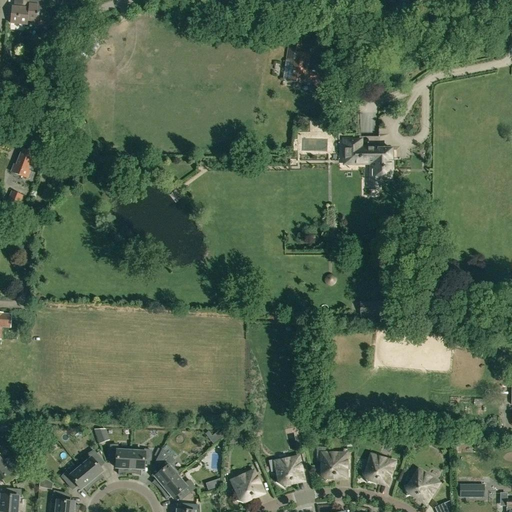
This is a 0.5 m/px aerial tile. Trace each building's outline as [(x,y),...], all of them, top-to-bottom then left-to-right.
[(28,25),(28,21),(29,0),(23,0),(24,3),(19,3),(19,7),(12,6),(11,24),(28,25)] [(29,0),(28,21),(45,23),(47,5),(41,5),(41,1),(37,0),(29,0)] [(373,0),(372,11),(381,12),(382,0),(373,0)] [(357,3),(346,1),(344,8),(356,10),(357,3)] [(398,16),(399,3),(389,2),(388,11),(390,11),(390,16),(398,16)] [(321,72),(320,72),(308,70),(310,55),(301,54),(302,46),(290,44),(287,61),(295,62),(292,82),(306,84),(306,82),(314,83),(323,95),(333,88),(321,72)] [(341,101),(335,92),(318,103),(324,112),(333,107),(332,106),(341,101)] [(363,139),(345,139),(345,164),(372,164),(372,189),(381,189),(381,180),(393,180),(393,170),(394,170),(394,149),(384,149),(384,147),(363,148),(363,139)] [(30,171),(29,171),(31,165),(35,167),(40,156),(23,149),(17,165),(15,164),(12,172),(28,178),(30,171)] [(389,190),(378,190),(378,200),(388,201),(389,190)] [(0,228),(0,229),(1,227),(4,229),(6,224),(11,226),(23,196),(13,192),(4,216),(0,214),(0,228)] [(385,302),(360,302),(360,316),(385,316),(385,302)] [(0,339),(2,340),(3,327),(11,328),(12,315),(4,314),(4,313),(0,313),(0,339)] [(483,426),(483,436),(500,436),(500,427),(483,426)] [(94,429),(99,444),(105,442),(102,435),(107,433),(105,429),(94,429)] [(119,475),(124,474),(126,474),(127,474),(130,474),(132,449),(118,448),(118,445),(112,446),(110,462),(117,463),(117,469),(120,469),(119,475)] [(132,449),(130,474),(134,474),(136,474),(137,475),(142,476),(142,470),(144,470),(145,465),(152,465),(152,451),(146,450),(146,452),(132,451),(132,449)] [(90,457),(80,465),(96,485),(97,483),(100,481),(101,481),(105,479),(101,474),(103,472),(100,468),(105,464),(95,451),(89,455),(90,457)] [(322,470),(318,474),(326,482),(330,478),(335,478),(335,476),(338,476),(338,478),(346,478),(347,454),(323,454),(323,463),(324,463),(323,467),(322,470)] [(153,483),(157,486),(158,487),(159,489),(161,491),(180,475),(172,465),(175,461),(170,456),(156,469),(160,474),(156,477),(158,479),(153,483)] [(367,471),(362,474),(367,483),(372,481),(377,482),(378,480),(381,481),(380,483),(388,485),(395,462),(372,456),(369,464),(370,464),(369,468),(368,468),(367,471)] [(299,457),(275,462),(277,471),(278,470),(279,475),(278,475),(279,478),(276,483),(285,489),(288,484),(293,483),(292,481),(295,480),(296,482),(304,480),(299,457)] [(13,472),(5,461),(0,464),(0,481),(3,480),(7,485),(18,477),(15,471),(13,472)] [(88,493),(91,489),(92,488),(93,487),(95,485),(96,485),(80,465),(69,474),(67,472),(63,477),(73,490),(79,486),(82,490),(84,488),(88,493)] [(254,471),(232,481),(236,489),(237,489),(238,492),(237,493),(239,496),(237,501),(247,505),(249,500),(253,498),(252,496),(255,495),(256,496),(264,493),(254,471)] [(410,485),(405,486),(407,496),(412,495),(417,498),(418,496),(420,498),(419,499),(426,504),(439,484),(419,471),(414,478),(415,479),(413,483),(412,482),(410,485)] [(180,475),(161,491),(162,492),(164,494),(165,495),(165,496),(167,500),(172,497),(174,498),(178,495),(182,500),(196,489),(191,481),(185,484),(179,476),(180,475)] [(459,485),(459,497),(471,497),(472,485),(459,485)] [(490,500),(489,489),(477,489),(478,500),(490,500)] [(0,498),(0,509),(0,510),(0,511),(1,511),(18,511),(20,497),(22,497),(22,491),(8,490),(7,496),(2,496),(2,499),(0,498)] [(79,511),(80,511),(81,506),(75,506),(76,503),(70,502),(71,495),(55,492),(53,500),(58,502),(56,511),(79,511)]
